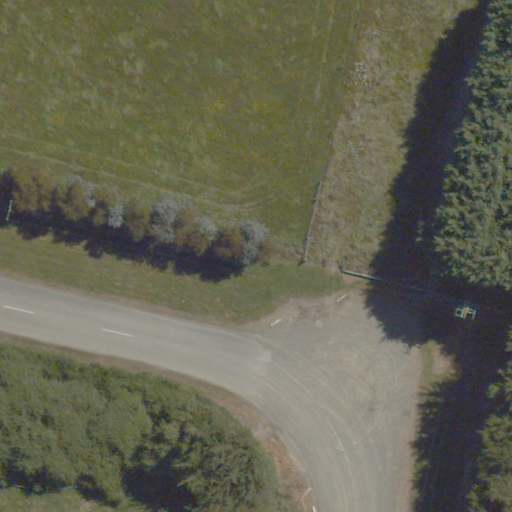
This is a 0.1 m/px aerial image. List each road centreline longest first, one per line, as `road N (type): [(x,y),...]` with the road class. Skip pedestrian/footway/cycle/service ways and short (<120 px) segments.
road 1 (unclassified): [(343,454),(456,0)]
road 2 (residential): [(0,303),(221,356),(279,391),(343,454)]
